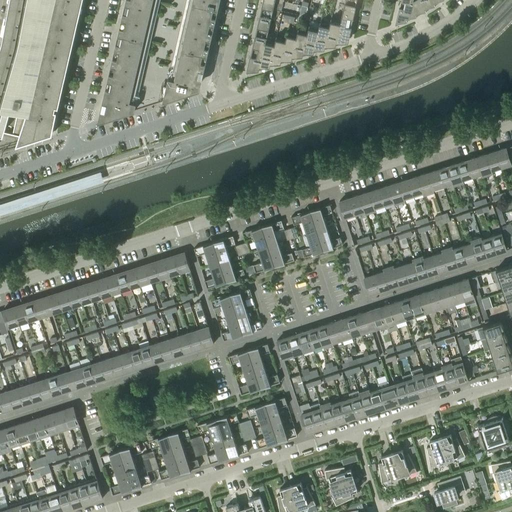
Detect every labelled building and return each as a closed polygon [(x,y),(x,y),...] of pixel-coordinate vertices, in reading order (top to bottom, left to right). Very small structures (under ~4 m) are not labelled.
[(8,0),(2,38),(0,43),(0,152),(51,136),(82,0),(8,0)] [(125,0),(98,120),(200,88),(219,0),(125,0)] [(281,0),(263,0),(262,5),(273,8),(280,10),(281,10),(283,0),(281,0)] [(345,0),(342,14),(353,17),(356,0),(345,0)] [(400,0),(396,21),(397,21),(406,17),(415,12),(409,2),(412,0),(400,0)] [(412,0),(409,2),(415,12),(424,7),(433,1),(432,0),(412,0)] [(262,5),(257,25),(268,28),(272,15),(273,8),(262,5)] [(300,15),(306,11),(308,6),(302,5),(299,15),(300,15)] [(342,14),(340,22),(336,41),(348,37),(348,38),(353,17),(342,14)] [(331,18),(329,26),(325,45),(336,41),(340,22),(331,20),(332,18),(331,18)] [(320,21),(318,29),(319,29),(314,48),(325,45),(329,26),(320,24),(320,21)] [(257,25),(253,45),(263,48),(265,41),(268,28),(257,25)] [(309,25),(307,33),(308,33),(303,52),(314,48),(319,29),(318,29),(309,27),(309,25)] [(298,28),(296,36),(297,36),(292,55),(303,52),(308,33),(307,33),(298,31),(298,28)] [(287,32),(285,40),(286,40),(281,59),(292,55),(297,36),(296,36),(287,34),(287,32)] [(276,35),(274,43),(275,43),(270,62),(281,59),(286,40),(285,40),(276,38),(277,35),(276,35)] [(265,41),(263,48),(259,66),(270,62),(275,43),(274,43),(265,41)] [(263,48),(253,45),(247,69),(248,69),(259,66),(263,48)] [(506,147),(496,150),(501,166),(511,163),(506,147)] [(496,150),(486,153),(492,172),(492,171),(492,169),(501,166),(496,150)] [(486,153),(476,156),(482,175),(492,172),(486,153)] [(476,156),(467,160),(472,176),(481,173),(482,175),(476,156)] [(467,160),(457,163),(463,181),(463,178),(472,176),(467,160)] [(457,163),(447,166),(453,184),(463,181),(457,163)] [(447,166),(437,169),(443,185),(452,182),(452,184),(453,184),(447,166)] [(437,169),(428,172),(433,190),(434,190),(433,188),(443,185),(437,169)] [(428,172),(418,175),(424,194),(433,190),(428,172)] [(418,175),(408,178),(413,194),(422,191),(423,194),(424,194),(418,175)] [(408,178),(398,181),(404,200),(405,200),(404,197),(413,194),(408,178)] [(398,181),(389,185),(394,203),(404,200),(398,181)] [(389,185),(379,188),(384,204),(393,201),(394,203),(389,185)] [(379,188),(369,191),(375,209),(376,209),(375,207),(384,204),(379,188)] [(369,191),(359,194),(365,212),(375,209),(369,191)] [(359,194),(350,197),(355,213),(364,210),(365,212),(359,194)] [(355,213),(350,197),(339,201),(340,201),(345,216),(355,213)] [(330,204),(310,210),(317,230),(327,227),(323,214),(332,211),(330,204)] [(303,221),(307,233),(317,230),(310,210),(291,216),(293,224),(303,221)] [(281,219),(262,225),(268,245),(279,242),(275,230),(284,227),(281,219)] [(254,236),(258,249),(268,245),(262,225),(242,232),(245,239),(254,236)] [(295,225),(289,227),(293,238),(299,236),(295,225)] [(287,240),(293,238),(289,227),(283,229),(287,240)] [(327,227),(317,230),(323,250),(343,243),(340,236),(331,239),(327,227)] [(317,230),(307,233),(311,245),(301,248),(304,256),(323,250),(317,230)] [(501,233),(491,236),(497,252),(507,248),(506,248),(501,233)] [(233,235),(213,241),(220,261),(230,258),(226,245),(235,242),(233,235)] [(481,236),(481,237),(487,255),(497,252),(491,236),(482,239),(481,236)] [(481,237),(471,240),(477,258),(487,255),(481,237)] [(471,242),(462,245),(467,261),(477,258),(471,240),(470,240),(471,242)] [(206,252),(209,264),(220,261),(213,241),(194,247),(196,255),(206,252)] [(246,241),(241,243),(244,253),(250,251),(246,241)] [(283,254),(279,242),(268,245),(275,265),(294,259),(292,251),(283,254)] [(244,253),(241,243),(235,245),(238,255),(244,253)] [(268,245),(258,249),(262,261),(253,264),(255,272),(275,265),(268,245)] [(452,246),(457,264),(467,261),(462,245),(453,248),(452,246)] [(452,246),(442,249),(448,267),(457,264),(452,246)] [(442,252),(433,255),(438,271),(448,267),(442,249),(441,249),(442,252)] [(184,250),(174,254),(180,271),(190,268),(184,250)] [(174,254),(164,257),(170,274),(180,271),(174,254)] [(422,255),(412,259),(418,277),(428,274),(422,255)] [(423,255),(422,255),(428,274),(438,271),(433,255),(424,257),(423,255)] [(164,257),(155,260),(160,277),(170,274),(164,257)] [(230,258),(220,261),(226,281),(246,275),(243,267),(234,270),(230,258)] [(413,261),(403,264),(409,280),(418,277),(412,259),(413,261)] [(155,260),(145,263),(150,280),(160,277),(155,260)] [(220,261),(209,264),(213,277),(204,280),(207,287),(226,281),(220,261)] [(145,263),(135,266),(141,283),(150,280),(145,263)] [(496,270),(500,280),(511,276),(511,263),(496,269),(496,270)] [(394,265),(393,265),(399,283),(409,280),(403,264),(394,267),(394,265)] [(393,265),(383,268),(389,286),(399,283),(393,265)] [(135,266),(125,269),(131,286),(141,283),(135,266)] [(383,270),(374,273),(379,289),(389,286),(383,268),(383,270)] [(125,269),(116,272),(121,290),(131,286),(125,269)] [(116,272),(106,276),(111,293),(121,290),(116,272)] [(379,289),(374,273),(364,277),(369,292),(369,293),(379,289)] [(106,276),(96,279),(102,296),(111,293),(106,276)] [(511,276),(500,280),(503,291),(511,288),(511,276)] [(468,278),(458,281),(464,299),(474,296),(468,278)] [(96,279),(86,282),(92,299),(102,296),(96,279)] [(458,281),(448,284),(454,302),(464,299),(458,281)] [(86,282),(77,285),(82,302),(92,299),(86,282)] [(448,284),(438,287),(444,306),(454,302),(448,284)] [(77,285),(67,288),(72,305),(82,302),(77,285)] [(250,287),(230,293),(237,313),(247,310),(243,298),(252,295),(250,287)] [(438,287),(428,291),(434,309),(444,306),(438,287)] [(67,288),(57,291),(62,308),(72,305),(67,288)] [(511,288),(503,291),(507,302),(511,300),(511,288)] [(62,308),(57,291),(47,295),(52,312),(62,308)] [(428,291),(419,294),(424,312),(434,309),(428,291)] [(222,304),(226,317),(237,313),(230,293),(211,300),(213,307),(222,304)] [(419,294),(409,297),(415,315),(424,312),(419,294)] [(43,296),(33,299),(38,316),(48,313),(43,296)] [(409,297),(399,300),(405,318),(415,315),(409,297)] [(33,299),(23,302),(28,319),(38,316),(33,299)] [(399,300),(389,303),(395,321),(405,318),(399,300)] [(194,303),(196,310),(203,308),(200,301),(194,303)] [(23,302),(13,305),(19,323),(28,319),(23,302)] [(183,303),(186,312),(192,310),(189,302),(183,303)] [(389,303),(380,306),(386,324),(395,321),(389,303)] [(19,323),(13,305),(3,309),(9,326),(19,323)] [(386,324),(380,306),(369,310),(370,310),(375,328),(386,324)] [(247,310),(237,313),(243,333),(262,327),(260,319),(251,322),(247,310)] [(368,310),(366,311),(371,329),(374,328),(375,328),(370,310),(369,310),(368,310)] [(366,311),(355,314),(361,332),(371,329),(366,311)] [(237,313),(226,317),(230,329),(221,332),(224,340),(243,333),(237,313)] [(355,314),(346,317),(351,335),(361,332),(355,314)] [(346,317),(336,320),(342,339),(351,335),(346,317)] [(461,324),(458,317),(455,318),(458,326),(454,327),(455,331),(462,329),(461,324)] [(336,320),(326,323),(332,342),(342,339),(336,320)] [(499,321),(477,328),(480,339),(486,337),(503,332),(499,321)] [(326,323),(316,327),(324,349),(333,346),(332,342),(326,323)] [(208,325),(199,329),(204,346),(214,343),(208,325)] [(316,327),(307,330),(313,348),(322,345),(324,349),(316,327)] [(199,329),(189,332),(194,349),(204,346),(199,329)] [(307,330),(297,333),(303,351),(313,348),(307,330)] [(189,332),(179,335),(184,352),(194,349),(189,332)] [(506,343),(503,332),(486,337),(480,339),(484,350),(490,348),(506,343)] [(297,333),(287,336),(293,354),(303,351),(297,333)] [(179,335),(169,338),(175,355),(184,352),(179,335)] [(444,338),(445,343),(445,344),(456,341),(454,335),(444,338)] [(293,354),(287,336),(277,339),(277,340),(283,358),(293,354)] [(169,338),(159,341),(165,358),(175,355),(169,338)] [(159,341),(149,344),(155,361),(165,358),(159,341)] [(267,342),(248,349),(254,368),(264,365),(261,354),(269,351),(270,351),(267,342)] [(490,348),(493,359),(510,354),(506,343),(490,348)] [(149,344),(140,347),(145,365),(155,361),(149,344)] [(140,347),(130,351),(135,368),(145,365),(140,347)] [(240,360),(244,371),(254,368),(248,349),(228,355),(231,363),(232,363),(240,360)] [(364,356),(359,357),(360,362),(370,358),(367,350),(363,351),(364,356)] [(367,350),(370,358),(376,356),(375,352),(368,354),(367,350)] [(130,351),(120,354),(126,371),(135,368),(130,351)] [(101,360),(100,360),(106,377),(116,374),(110,357),(103,359),(102,354),(100,355),(101,360)] [(120,354),(110,357),(116,374),(126,371),(120,354)] [(511,360),(510,354),(493,359),(497,369),(496,370),(497,370),(511,365),(511,360)] [(351,355),(347,356),(350,365),(360,362),(359,357),(353,359),(351,355)] [(450,359),(458,383),(469,379),(468,379),(461,355),(450,359)] [(350,365),(347,356),(347,357),(349,361),(342,363),(343,367),(350,365)] [(100,360),(91,363),(96,380),(106,377),(100,360)] [(451,362),(442,365),(448,386),(458,383),(451,362)] [(91,363),(81,366),(86,384),(96,380),(91,363)] [(264,365),(254,368),(260,387),(280,381),(277,373),(276,373),(277,373),(268,376),(264,365)] [(442,368),(433,371),(439,389),(448,386),(442,365),(441,366),(442,368)] [(86,384),(81,366),(71,370),(77,387),(86,384)] [(421,367),(411,370),(419,395),(429,392),(421,367)] [(421,367),(429,392),(439,389),(433,371),(424,374),(421,367)] [(254,368),(244,371),(247,382),(239,385),(238,385),(241,394),(260,387),(254,368)] [(411,373),(402,375),(409,398),(419,395),(411,370),(410,370),(411,373)] [(67,371),(57,374),(63,391),(73,388),(67,371)] [(55,375),(47,377),(53,394),(63,391),(57,374),(55,375)] [(409,398),(402,375),(403,380),(393,383),(399,401),(399,402),(409,398)] [(47,377),(37,380),(43,398),(53,394),(47,377)] [(37,380),(28,384),(33,401),(43,398),(37,380)] [(379,388),(385,406),(395,403),(395,402),(389,385),(388,380),(378,383),(379,388)] [(399,401),(393,383),(392,384),(389,385),(395,402),(395,403),(397,402),(399,402),(399,401)] [(28,384),(18,387),(23,404),(33,401),(28,384)] [(18,387),(8,390),(14,407),(23,404),(18,387)] [(369,389),(375,409),(385,406),(379,388),(370,391),(369,389)] [(369,389),(359,392),(366,413),(375,409),(369,389)] [(14,407),(8,390),(0,392),(0,399),(4,410),(14,407)] [(349,393),(356,416),(366,413),(358,390),(349,393)] [(284,396),(265,402),(271,421),(282,418),(278,407),(287,404),(287,405),(287,404),(284,396)] [(350,397),(340,400),(346,419),(356,416),(350,397)] [(330,401),(336,422),(346,419),(340,400),(331,403),(330,401)] [(330,401),(320,404),(327,425),(336,422),(330,401)] [(258,414),(261,425),(271,421),(265,402),(246,408),(248,417),(249,417),(249,416),(258,414)] [(311,410),(317,428),(327,425),(319,402),(310,405),(311,410)] [(73,405),(63,408),(69,426),(79,423),(73,405)] [(63,408),(53,411),(59,429),(69,426),(63,408)] [(306,432),(317,428),(311,410),(301,413),(307,431),(306,431),(306,432)] [(53,411),(43,414),(49,432),(59,429),(53,411)] [(236,411),(217,418),(223,437),(233,434),(229,423),(238,420),(239,420),(236,411)] [(43,414),(34,418),(40,435),(49,432),(43,414)] [(484,450),(485,450),(503,415),(502,415),(502,416),(498,415),(494,415),(490,416),(487,418),(488,421),(478,424),(481,435),(478,435),(479,439),(480,443),(482,446),(485,448),(484,450)] [(503,415),(485,450),(486,449),(489,450),(493,450),(497,449),(500,447),(499,444),(510,441),(506,430),(509,429),(509,426),(508,422),(505,419),(502,417),(503,415)] [(34,418),(24,421),(30,439),(40,435),(34,418)] [(209,429),(213,440),(223,437),(217,418),(197,424),(200,433),(201,432),(200,432),(209,429)] [(282,418),(271,421),(278,441),(297,435),(294,426),(294,427),(285,429),(282,418)] [(24,421),(14,424),(20,442),(30,439),(24,421)] [(271,421),(261,425),(265,436),(256,439),(256,438),(255,438),(258,447),(278,441),(271,421)] [(14,424),(4,427),(10,445),(20,442),(14,424)] [(256,436),(252,424),(246,426),(250,438),(256,436)] [(246,426),(240,428),(244,440),(250,438),(246,426)] [(10,445),(4,427),(0,428),(0,446),(2,454),(12,451),(10,445)] [(187,427),(168,433),(174,453),(184,449),(181,438),(189,435),(190,436),(187,427)] [(160,445),(164,456),(174,453),(168,433),(149,440),(151,448),(152,448),(160,445)] [(450,433),(440,437),(447,458),(455,456),(457,459),(465,455),(457,437),(456,437),(452,438),(450,433)] [(233,434),(223,437),(229,457),(248,450),(246,442),(245,442),(237,445),(233,434)] [(223,437),(213,440),(216,452),(208,454),(207,454),(210,463),(229,457),(223,437)] [(447,458),(440,437),(429,440),(431,445),(427,447),(427,446),(426,446),(430,466),(439,464),(438,461),(447,458)] [(203,439),(197,441),(201,454),(207,452),(203,439)] [(197,441),(191,443),(195,456),(201,454),(197,441)] [(81,447),(76,448),(77,453),(87,449),(84,442),(80,443),(81,447)] [(139,443),(119,449),(126,468),(136,465),(132,454),(141,451),(142,451),(139,443)] [(112,460),(115,472),(126,468),(119,449),(100,455),(103,464),(103,463),(112,460)] [(184,449),(174,453),(180,472),(200,466),(197,457),(197,458),(188,461),(184,449)] [(402,449),(391,452),(398,474),(407,471),(408,474),(417,470),(408,452),(408,453),(404,454),(402,449)] [(398,474),(391,452),(381,456),(383,461),(379,462),(378,462),(381,482),(391,480),(390,477),(398,474)] [(174,453),(164,456),(168,467),(159,470),(158,470),(161,478),(180,472),(174,453)] [(155,455),(149,457),(153,469),(159,467),(155,455)] [(149,457),(143,459),(147,471),(153,469),(149,457)] [(495,471),(498,480),(511,475),(511,463),(511,464),(510,460),(510,459),(490,463),(492,472),(495,471)] [(136,465),(126,468),(132,488),(151,482),(149,473),(148,473),(140,476),(136,465)] [(329,477),(332,486),(354,479),(350,468),(345,470),(344,466),(344,465),(324,469),(326,478),(329,477)] [(126,468),(115,472),(119,483),(110,486),(110,485),(113,494),(132,488),(126,468)] [(455,487),(462,483),(460,475),(438,482),(440,489),(434,491),(437,501),(442,499),(444,503),(456,500),(455,495),(457,494),(455,487)] [(511,475),(498,480),(501,488),(498,490),(502,498),(511,493),(511,475)] [(96,477),(86,480),(93,500),(103,497),(96,477)] [(480,486),(486,484),(484,478),(478,480),(480,486)] [(354,479),(332,486),(335,494),(332,496),(336,504),(354,496),(353,495),(352,491),(357,489),(354,479)] [(86,480),(76,483),(83,503),(93,500),(86,480)] [(300,481),(290,485),(297,507),(306,504),(307,507),(315,503),(310,491),(314,489),(312,483),(307,485),(306,485),(302,487),(300,481)] [(76,483),(67,486),(73,507),(83,503),(76,483)] [(482,492),(488,490),(486,484),(480,486),(482,492)] [(297,507),(290,485),(280,488),(281,493),(277,495),(277,494),(276,495),(279,511),(289,511),(289,509),(297,507)] [(67,486),(57,489),(63,510),(73,507),(67,486)] [(42,511),(53,511),(47,493),(46,488),(36,491),(37,496),(42,511)] [(56,490),(47,493),(53,511),(56,511),(63,510),(57,489),(56,490)] [(251,505),(245,507),(246,511),(265,511),(260,494),(248,498),(251,505)] [(42,511),(37,496),(28,499),(31,511),(42,511)] [(31,511),(28,499),(18,502),(21,511),(31,511)] [(21,511),(18,502),(8,505),(10,511),(21,511)] [(246,511),(245,507),(240,509),(238,502),(226,505),(227,511),(246,511)]
